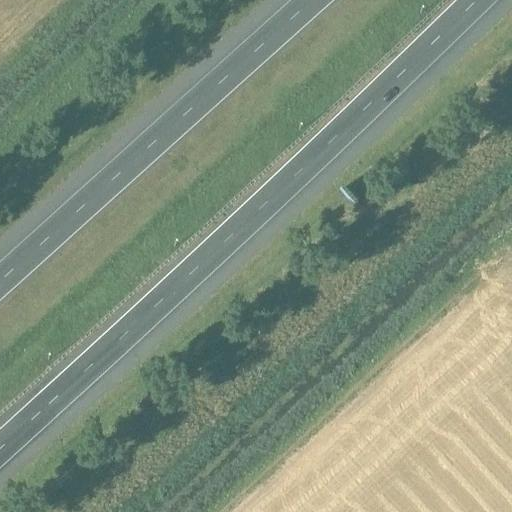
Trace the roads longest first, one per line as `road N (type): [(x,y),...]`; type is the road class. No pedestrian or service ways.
road 1 (motorway): [(0,447),(474,0)]
road 2 (motorway): [(314,0),(0,282)]
